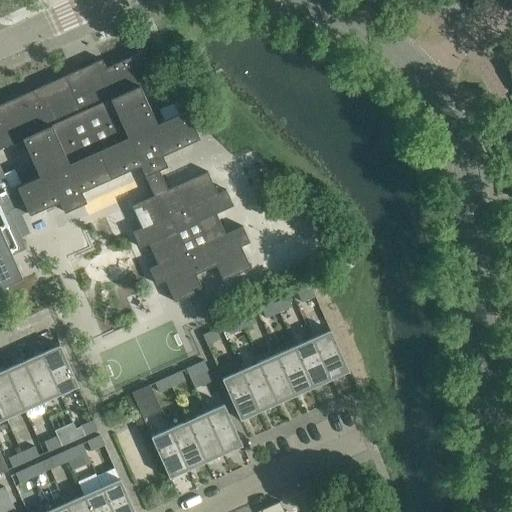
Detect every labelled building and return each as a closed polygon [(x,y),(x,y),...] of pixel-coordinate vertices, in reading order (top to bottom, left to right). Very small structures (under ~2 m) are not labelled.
[(157,123),(140,86),(155,79),(143,51),(106,67),(102,59),(0,104),(0,287),(22,278),(12,254),(26,248),(9,210),(25,203),(29,214),(59,200),(64,211),(86,201),(81,190),(140,164),(154,195),(131,205),(141,227),(133,231),(140,247),(149,243),(158,264),(149,267),(156,284),(165,280),(174,302),(202,289),(195,274),(216,264),(223,280),(251,267),(241,246),(249,241),(242,225),(225,233),(216,213),(233,205),(226,189),(217,193),(207,171),(167,189),(158,169),(167,165),(162,154),(199,137),(187,110),(157,123)] [(310,286),(297,292),(301,301),(314,295),(310,286)] [(287,296),(274,302),(278,312),(292,306),(287,296)] [(265,317),(278,312),(274,302),(261,308),(265,317)] [(252,312),(238,318),(243,328),(256,322),(252,312)] [(238,318),(225,324),(230,333),(243,328),(238,318)] [(202,334),(207,344),(220,338),(216,328),(202,334)] [(330,329),(311,337),(330,379),(349,371),(330,329)] [(330,379),(311,337),(294,345),(312,387),(330,379)] [(41,352),(60,394),(79,386),(60,343),(41,352)] [(294,345),(276,353),(295,395),(312,387),(294,345)] [(23,360),(42,402),(60,394),(41,352),(23,360)] [(295,395),(276,353),(258,361),(277,403),(295,395)] [(5,368),(24,410),(42,402),(23,360),(5,368)] [(204,360),(190,366),(194,376),(208,369),(204,360)] [(258,361),(240,369),(259,411),(277,403),(258,361)] [(0,370),(0,404),(6,418),(24,410),(5,368),(0,370)] [(221,377),(240,420),(259,411),(240,369),(221,377)] [(181,370),(167,376),(172,386),(185,380),(181,370)] [(167,376),(154,382),(159,392),(172,386),(167,376)] [(132,392),(136,402),(149,396),(145,386),(132,392)] [(223,403),(205,411),(224,453),(242,445),(223,403)] [(224,453),(205,411),(187,419),(206,462),(224,453)] [(97,429),(93,419),(80,425),(84,435),(97,429)] [(206,462),(187,419),(169,427),(188,470),(206,462)] [(68,424),(55,430),(57,435),(62,445),(75,440),(68,424)] [(188,470),(169,427),(150,435),(169,478),(188,470)] [(100,434),(87,440),(91,450),(104,444),(100,434)] [(48,451),(62,445),(57,435),(44,441),(48,451)] [(77,445),(64,451),(68,460),(81,454),(77,445)] [(34,446),(21,452),(26,461),(39,455),(34,446)] [(55,466),(68,460),(64,451),(51,457),(55,466)] [(12,467),(26,461),(21,452),(8,457),(12,467)] [(28,467),(32,477),(46,470),(41,461),(28,467)] [(19,482),(32,477),(28,467),(15,473),(19,482)] [(101,486),(112,511),(135,511),(120,477),(101,486)] [(4,486),(0,488),(0,499),(9,496),(4,486)] [(83,494),(91,511),(112,511),(101,486),(83,494)] [(322,511),(311,487),(301,491),(310,511),(322,511)] [(91,511),(83,494),(65,502),(69,511),(91,511)] [(273,511),(284,511),(279,501),(270,505),(273,511)] [(69,511),(65,502),(47,510),(47,511),(69,511)]
